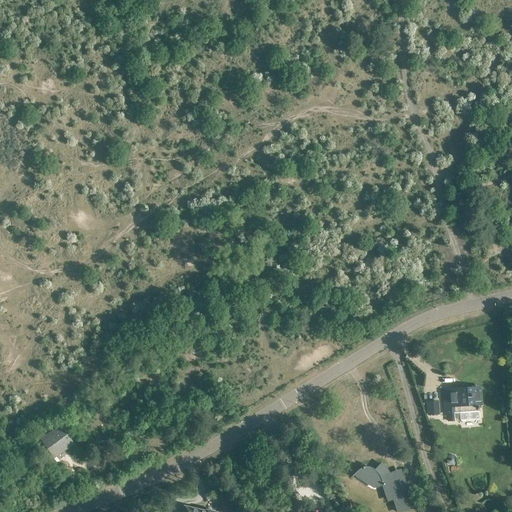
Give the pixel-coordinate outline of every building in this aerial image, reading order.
[(459,413),(460,421),(479,419),(478,411),(479,411),(479,405),(481,405),(480,387),(443,390),(444,414),(455,414),(455,412),(458,412),(459,413)] [(427,415),(439,415),(438,400),(426,401),(427,415)] [(70,443),(58,427),(43,438),(54,453),(59,450),(60,451),(70,443)] [(448,456),(446,460),(448,464),(452,465),(455,463),(456,459),(454,456),(451,455),(448,456)] [(381,463),(375,470),(373,468),(371,467),(370,467),(369,466),(368,466),(366,466),(365,466),(364,466),(361,467),(353,475),(373,488),(381,485),(387,502),(392,500),(396,511),(402,511),(410,509),(405,493),(409,492),(401,469),(388,473),(387,471),(386,469),(384,466),(381,463)] [(426,499),(421,486),(416,488),(421,501),(426,499)]
